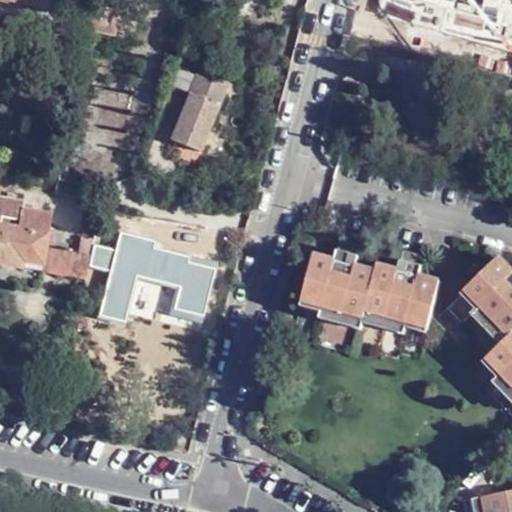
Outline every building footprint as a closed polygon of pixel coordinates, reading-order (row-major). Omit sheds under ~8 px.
[(0,0),(43,12),(45,0),(0,0)] [(165,94),(152,126),(170,134),(168,141),(198,153),(226,90),(221,87),(223,81),(202,72),(199,78),(196,77),(184,107),(179,105),(180,100),(165,94)] [(58,153),(51,182),(68,184),(71,172),(75,156),(58,153)] [(71,172),(68,184),(85,188),(88,176),(71,172)] [(0,226),(45,235),(48,217),(19,212),(20,204),(0,200),(0,226)] [(313,220),(304,218),(300,234),(309,237),(313,220)] [(0,268),(38,274),(43,251),(45,235),(0,226),(0,268)] [(179,285),(187,263),(190,252),(164,245),(165,239),(134,230),(133,235),(119,231),(98,312),(124,319),(137,275),(179,285)] [(87,260),(90,244),(78,242),(76,258),(87,260)] [(353,280),(356,267),(361,247),(341,242),(336,262),(333,275),(353,280)] [(83,282),(87,260),(76,258),(43,251),(38,274),(83,282)] [(416,287),(421,275),(425,258),(404,252),(400,270),(395,283),(416,287)] [(511,264),(505,256),(472,283),(485,297),(481,304),(509,338),(501,345),(492,353),(505,370),(500,374),(511,388),(511,282),(509,279),(511,276),(511,264)] [(440,281),(421,275),(416,287),(395,283),(400,270),(379,264),(375,272),(356,267),(353,280),(333,275),(336,262),(315,257),(304,299),(324,304),(322,311),(364,321),(367,315),(407,326),(409,320),(429,325),(440,281)] [(215,271),(187,263),(179,285),(177,298),(173,296),(166,316),(171,317),(168,332),(197,339),(215,271)] [(485,297),(472,283),(465,290),(476,305),(477,307),(473,309),(501,345),(509,338),(481,304),(485,297)] [(324,304),(304,299),(301,310),(321,315),(322,311),(324,304)] [(322,311),(321,315),(319,321),(362,333),(363,325),(364,321),(322,311)] [(364,321),(363,325),(405,337),(406,332),(407,326),(367,315),(364,321)] [(407,326),(406,332),(426,336),(429,325),(409,320),(407,326)] [(505,370),(492,353),(483,361),(496,377),(492,379),(511,404),(511,388),(500,374),(505,370)] [(511,511),(511,492),(482,499),(484,511),(511,511)] [(484,511),(482,499),(464,503),(465,511),(484,511)]
